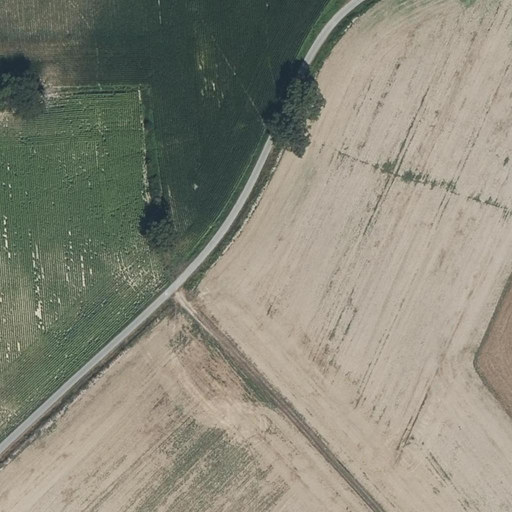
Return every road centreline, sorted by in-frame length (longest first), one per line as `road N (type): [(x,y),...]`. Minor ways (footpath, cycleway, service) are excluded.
road 1 (unclassified): [(357,0),(305,62),(255,181),(206,249),(0,445)]
road 2 (track): [(168,285),(375,511)]
